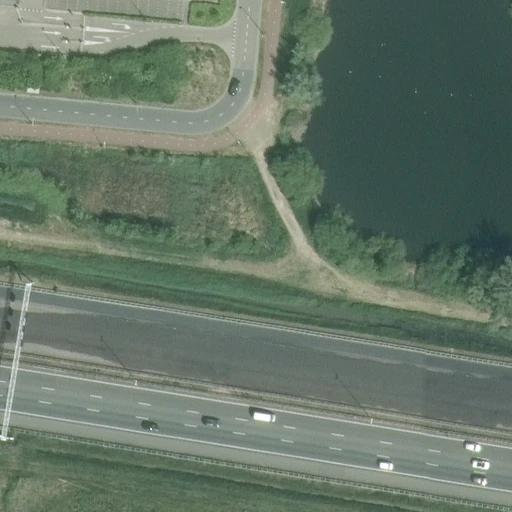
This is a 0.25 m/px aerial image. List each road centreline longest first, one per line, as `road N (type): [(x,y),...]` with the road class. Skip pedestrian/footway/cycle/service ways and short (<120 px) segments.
road 1 (motorway): [(511,403),(0,318)]
road 2 (motorway): [(0,394),(511,475)]
road 3 (residential): [(243,72),(231,107),(205,122),(0,106)]
